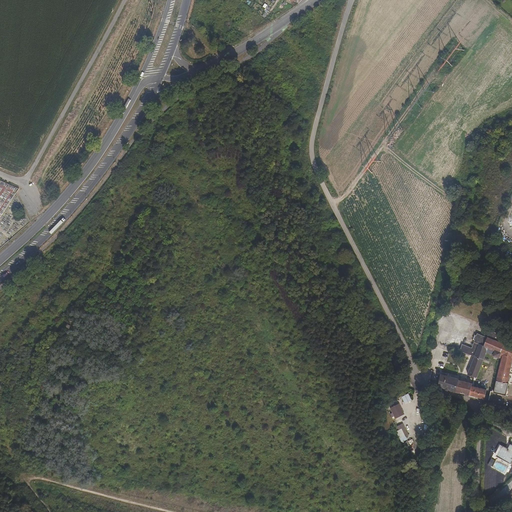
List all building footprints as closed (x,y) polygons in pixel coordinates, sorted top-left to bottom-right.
[(506,337),(490,331),(487,338),(503,344),(506,337)] [(476,334),(473,341),(479,344),(482,336),(476,334)] [(503,344),(487,338),(482,336),(479,344),(477,348),(486,352),(493,355),(493,356),(498,358),(503,344)] [(505,395),(511,359),(511,347),(503,344),(498,358),(502,359),(494,393),(505,395)] [(474,356),(483,360),(486,352),(477,348),(474,356)] [(467,375),(474,377),(476,378),(483,360),(474,356),(467,375)] [(473,384),(466,383),(458,381),(459,379),(442,375),(439,387),(455,392),(485,399),(486,395),(486,390),(472,386),(473,384)] [(467,375),(466,383),(473,384),(474,377),(467,375)] [(405,404),(412,401),(409,394),(402,397),(405,404)] [(391,407),(395,419),(405,415),(401,404),(391,407)] [(404,424),(396,427),(402,442),(408,440),(406,436),(408,435),(404,424)] [(504,446),(498,457),(511,465),(511,464),(511,444),(511,445),(509,450),(504,446)]
